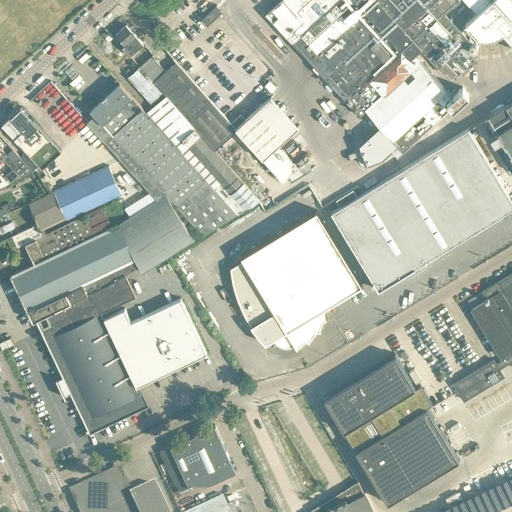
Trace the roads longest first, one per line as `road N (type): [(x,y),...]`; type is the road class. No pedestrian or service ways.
road 1 (unknown): [(239,0),(312,92),(381,161),(407,156),(511,85)]
road 2 (unclassified): [(217,407),(310,379),(511,253)]
road 3 (unknown): [(282,385),(220,311),(198,258),(335,170)]
road 4 (unknown): [(310,379),(391,504),(490,460),(501,419),(511,410)]
road 5 (unclassified): [(44,487),(217,407)]
road 6 (unclassified): [(0,104),(117,0)]
